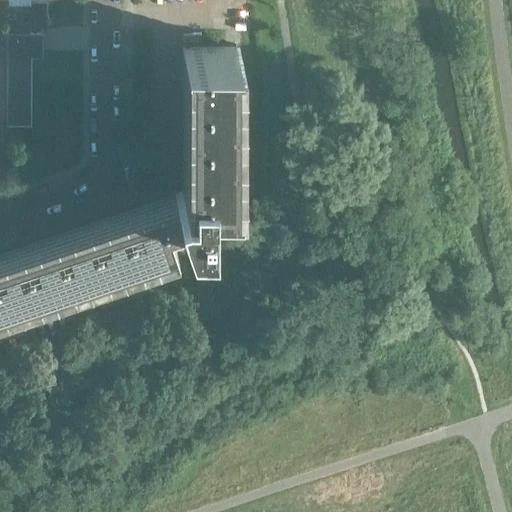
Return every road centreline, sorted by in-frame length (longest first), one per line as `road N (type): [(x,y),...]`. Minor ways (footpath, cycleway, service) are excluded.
road 1 (residential): [(0,210),(91,180),(100,162),(105,0)]
road 2 (residential): [(132,276),(0,322)]
